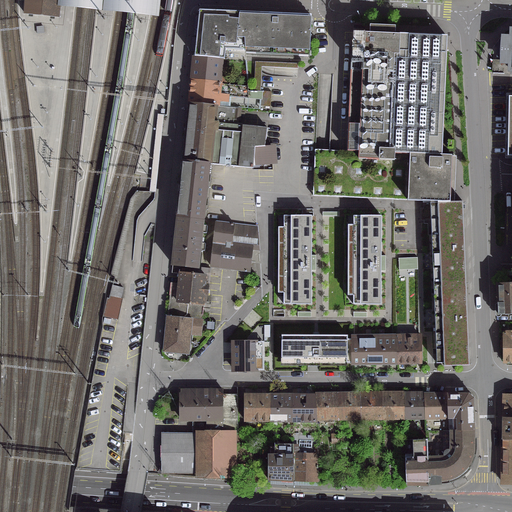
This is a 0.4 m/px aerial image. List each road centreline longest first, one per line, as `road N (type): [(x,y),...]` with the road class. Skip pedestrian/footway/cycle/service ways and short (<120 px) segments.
road 1 (residential): [(146,376),(191,0)]
road 2 (residential): [(485,379),(469,34),(478,10)]
road 3 (primary): [(236,500),(488,507)]
road 4 (residential): [(448,379),(197,377)]
road 5 (primary): [(0,482),(236,500)]
road 6 (residential): [(217,0),(430,9)]
road 7 (residential): [(197,377),(266,285),(270,314)]
road 8 (residential): [(127,511),(146,376)]
road 9 (residential): [(488,507),(485,379)]
